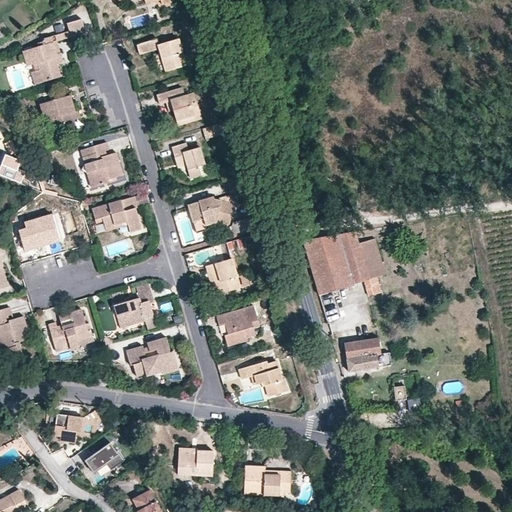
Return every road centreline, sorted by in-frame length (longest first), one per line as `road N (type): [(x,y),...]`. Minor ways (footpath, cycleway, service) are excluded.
road 1 (tertiary): [(343,433),(217,0)]
road 2 (track): [(286,233),(511,205)]
road 3 (residential): [(10,400),(65,396),(212,412)]
road 4 (residential): [(110,71),(130,107),(175,261)]
road 5 (residential): [(175,261),(209,373),(212,412)]
road 6 (residential): [(10,400),(61,478),(107,511)]
road 7 (residential): [(212,412),(343,433)]
road 8 (residential): [(175,261),(92,284),(55,274)]
